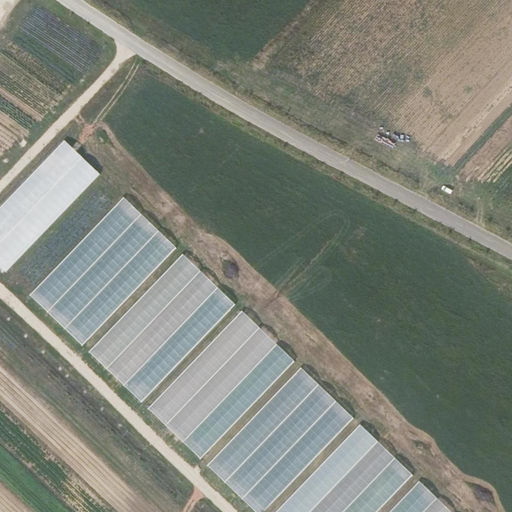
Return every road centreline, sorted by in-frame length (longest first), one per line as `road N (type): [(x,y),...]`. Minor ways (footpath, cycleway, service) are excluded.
road 1 (track): [(0,292),(227,511)]
road 2 (track): [(0,353),(165,511)]
road 3 (track): [(0,187),(139,42)]
